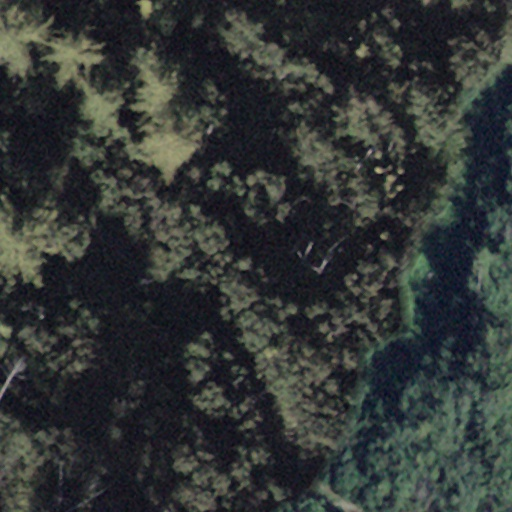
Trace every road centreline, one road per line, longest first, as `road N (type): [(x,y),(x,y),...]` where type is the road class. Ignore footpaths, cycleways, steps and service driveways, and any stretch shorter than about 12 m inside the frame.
road 1 (track): [(360,511),(277,459),(201,322),(0,108)]
road 2 (track): [(0,365),(170,511)]
road 3 (track): [(381,0),(511,52)]
